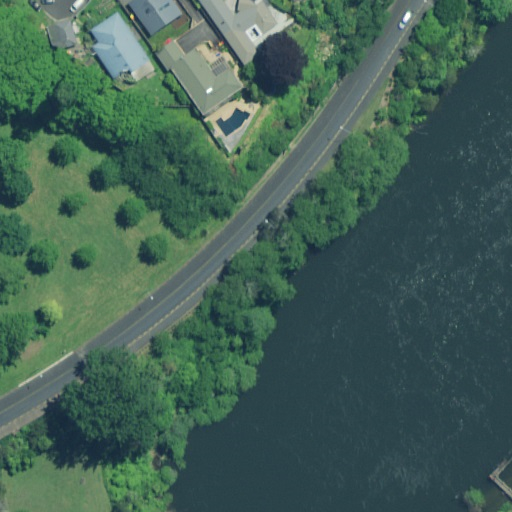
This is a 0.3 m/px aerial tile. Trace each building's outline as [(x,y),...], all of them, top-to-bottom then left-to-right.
[(182,16),(170,0),(135,0),(129,5),(152,37),(182,16)] [(287,28),(267,0),(229,0),(224,3),(222,0),(198,0),(246,67),(262,56),(253,44),(276,28),(279,33),(287,28)] [(129,77),(134,86),(155,72),(150,64),(118,15),(92,32),(101,44),(94,48),(115,80),(126,73),(129,77)] [(80,44),(67,18),(49,27),(62,53),(80,44)] [(185,58),(173,42),(156,56),(168,71),(171,69),(206,117),(245,89),(232,70),(218,80),(196,50),(185,58)]
